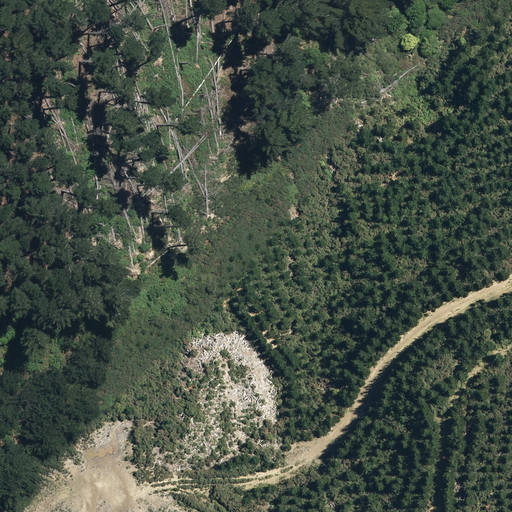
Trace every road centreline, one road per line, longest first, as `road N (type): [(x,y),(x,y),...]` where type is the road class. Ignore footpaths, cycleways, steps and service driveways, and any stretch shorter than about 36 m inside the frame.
road 1 (track): [(99,511),(133,484),(206,485),(272,473),(366,398),(397,348),(452,309),(511,285)]
road 2 (track): [(441,511),(439,470),(466,385),(511,360)]
